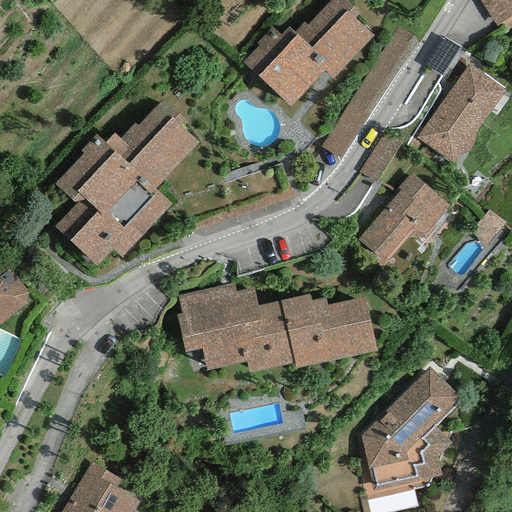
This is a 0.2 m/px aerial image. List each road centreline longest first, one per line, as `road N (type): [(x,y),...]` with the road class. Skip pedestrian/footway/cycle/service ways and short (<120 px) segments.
road 1 (residential): [(0,454),(56,340),(91,302),(321,199),(449,0)]
road 2 (residential): [(511,382),(456,511)]
